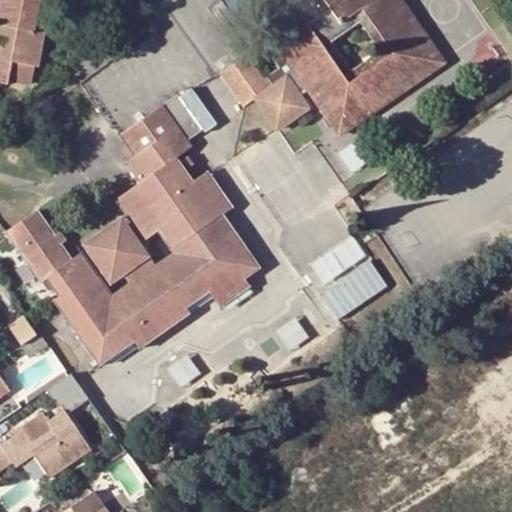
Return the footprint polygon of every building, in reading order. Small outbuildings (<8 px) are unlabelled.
[(0,0),(0,26),(5,27),(3,41),(1,54),(0,54),(0,83),(7,85),(8,81),(12,62),(34,67),(37,66),(45,33),(34,32),(39,0),(0,0)] [(443,65),(398,0),(372,0),(369,3),(365,6),(360,0),(321,0),(328,10),(306,26),(299,18),(269,38),(278,52),(306,92),(339,138),(443,65)] [(306,92),(278,52),(271,57),(278,68),(266,77),(272,86),(270,88),(247,55),(218,75),(242,108),(256,99),(277,131),(308,108),(300,96),(306,92)] [(30,86),(34,67),(12,62),(8,81),(30,86)] [(121,134),(136,156),(126,163),(139,183),(115,200),(141,239),(156,231),(172,253),(155,265),(148,258),(122,277),(127,283),(109,296),(80,254),(71,259),(60,244),(53,234),(36,212),(6,232),(39,282),(46,278),(58,296),(54,299),(98,365),(103,361),(123,348),(133,341),(138,347),(188,313),(185,307),(207,293),(218,307),(250,287),(244,279),(258,269),(222,216),(231,209),(205,173),(191,183),(184,171),(192,166),(188,157),(178,163),(175,159),(189,148),(185,143),(200,131),(175,96),(121,134)] [(122,277),(148,258),(121,218),(82,246),(109,284),(122,277)] [(53,234),(60,244),(65,240),(59,232),(53,234)] [(370,260),(320,295),(338,320),(387,286),(370,260)] [(34,335),(22,317),(8,326),(21,344),(34,335)] [(128,356),(123,348),(103,361),(110,368),(128,356)] [(69,372),(45,389),(62,413),(86,396),(69,372)] [(0,397),(10,390),(0,375),(0,397)] [(89,450),(64,411),(49,421),(42,412),(21,427),(23,430),(2,443),(1,442),(0,442),(0,470),(13,462),(17,467),(33,456),(48,478),(89,450)] [(119,483),(139,493),(146,477),(126,467),(119,483)]
